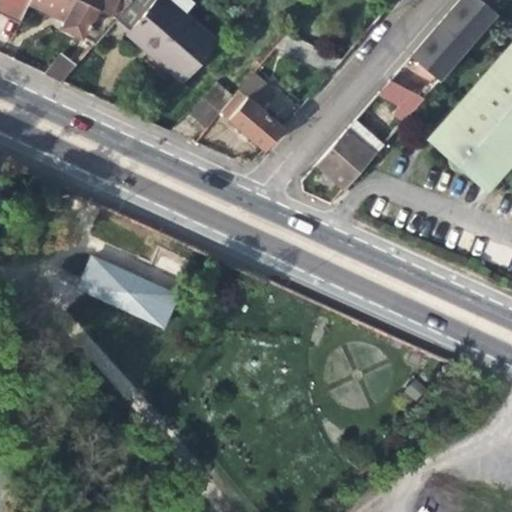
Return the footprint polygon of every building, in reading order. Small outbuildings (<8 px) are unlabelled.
[(60,26),(92,44),(114,18),(130,0),(129,0),(0,0),(0,15),(18,24),(28,3),(59,18),(64,21),(60,26)] [(146,53),(180,82),(215,42),(182,14),(192,4),(187,0),(130,0),(114,18),(127,28),(122,33),(139,47),(141,45),(145,48),(148,51),(146,53)] [(496,13),(479,0),(453,0),(451,4),(423,37),(408,54),(439,79),(496,13)] [(340,58),(285,34),(274,46),(321,69),(328,72),(340,58)] [(511,37),(422,137),(482,191),(511,158),(511,37)] [(60,54),(44,74),(60,81),(74,65),(60,54)] [(439,79),(408,54),(353,119),(382,143),(439,79)] [(275,91),(254,72),(238,89),(246,97),(225,120),(241,134),(260,152),(282,128),(260,107),(275,91)] [(196,106),(189,114),(193,118),(205,128),(213,121),(196,106)] [(382,143),(353,119),(329,148),(301,181),(304,192),(330,204),(382,143)] [(93,254),(77,288),(165,328),(181,294),(93,254)]
